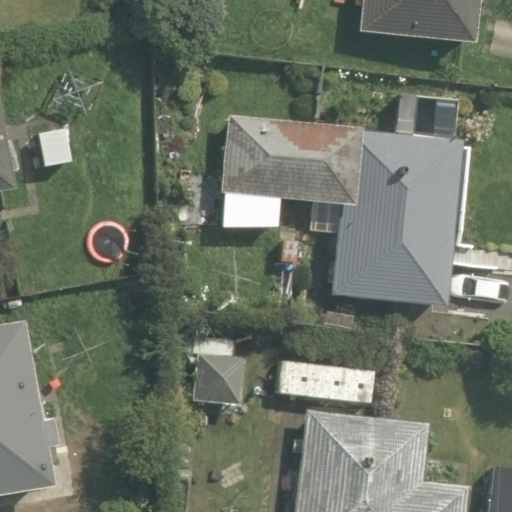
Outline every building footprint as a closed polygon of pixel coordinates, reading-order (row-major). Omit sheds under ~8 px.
[(356,0),(352,35),(467,48),(471,0),(356,0)] [(325,298),(438,310),(456,144),(223,119),(215,197),(335,210),(325,298)] [(0,193),(11,191),(0,127),(0,193)] [(38,170),(64,165),(58,132),(31,137),(38,170)] [(0,496),(48,489),(22,326),(0,329),(0,496)] [(235,411),(245,356),(174,343),(165,399),(235,411)] [(367,363),(277,354),(272,403),(362,412),(367,363)] [(458,511),(461,489),(415,484),(422,429),(302,415),(289,511),(458,511)]
